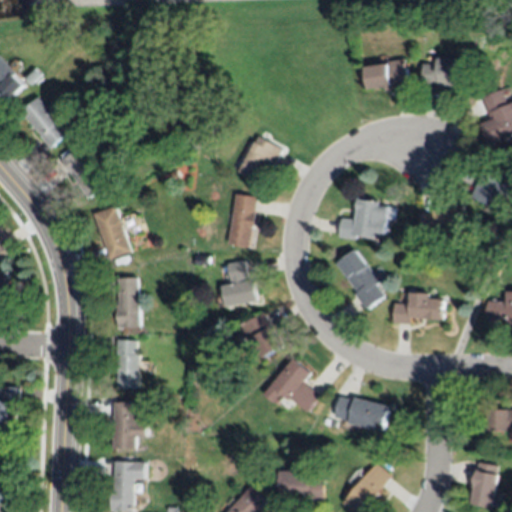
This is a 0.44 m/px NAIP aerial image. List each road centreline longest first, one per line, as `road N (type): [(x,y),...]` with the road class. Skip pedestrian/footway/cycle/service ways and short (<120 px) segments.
road 1 (residential): [(438,370),(373,363),(335,340),(312,311),(294,257),(301,209),(329,167),(369,147),(416,149)]
road 2 (tertiary): [(66,511),(74,349),(66,253),(39,203),(0,158)]
road 3 (residential): [(438,370),(436,476),(426,511)]
